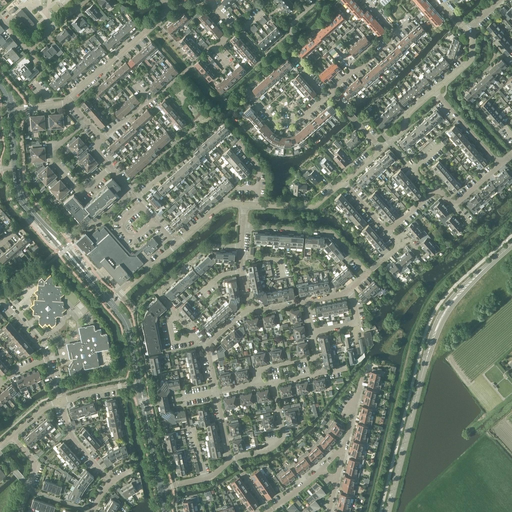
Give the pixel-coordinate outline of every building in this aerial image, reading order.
[(232,4),(228,0),(222,0),(221,1),(227,8),(231,11),(233,10),(229,6),(232,4)] [(282,5),(284,7),(291,1),(292,0),(274,0),(272,2),(274,4),(278,0),(280,3),(276,6),(278,8),(282,5)] [(291,1),(284,7),(280,11),(282,13),(286,9),(288,12),(295,6),(296,5),(295,4),(294,3),(293,4),(291,1)] [(348,7),(351,11),(358,5),(354,1),(348,7)] [(419,6),(422,10),(429,4),(425,1),(419,6)] [(422,10),(426,14),(432,8),(429,4),(422,10)] [(109,19),(108,17),(100,8),(97,10),(93,5),(85,11),(89,15),(94,20),(99,16),(103,20),(106,18),(108,20),(109,19)] [(351,11),(355,15),(361,9),(358,5),(351,11)] [(511,10),(510,8),(507,11),(504,7),(499,11),(507,20),(511,18),(511,19),(511,10)] [(426,14),(429,18),(436,12),(432,8),(426,14)] [(16,14),(29,28),(34,23),(21,9),(16,14)] [(358,19),(361,16),(365,13),(364,13),(361,9),(355,15),(358,19)] [(361,16),(364,20),(371,14),(367,10),(364,13),(365,13),(361,16)] [(198,18),(202,22),(208,16),(204,12),(201,15),(199,13),(197,13),(193,18),(194,19),(196,17),(197,19),(198,18)] [(429,18),(432,22),(439,16),(436,12),(429,18)] [(187,25),(194,19),(193,18),(192,16),(189,16),(188,18),(183,13),(182,14),(181,13),(179,14),(179,15),(180,16),(179,17),(186,25),(187,25)] [(340,13),(336,16),(341,23),(345,20),(340,13)] [(364,20),(368,24),(374,18),(371,14),(364,20)] [(204,27),(205,27),(212,20),(208,16),(202,22),(201,23),(204,27)] [(336,16),(332,20),(338,26),(341,23),(336,16)] [(439,16),(432,22),(436,26),(442,20),(439,16)] [(85,29),(89,26),(85,20),(83,22),(78,17),(72,23),(78,31),(83,27),(85,29)] [(130,19),(127,22),(134,29),(136,27),(137,28),(139,27),(130,17),(129,18),(130,19)] [(185,26),(186,25),(179,17),(178,17),(177,17),(176,18),(177,19),(175,20),(181,27),(184,24),(185,26)] [(368,24),(371,28),(378,22),(374,18),(368,24)] [(178,29),(181,27),(175,20),(174,22),(173,20),(171,21),(171,22),(172,23),(171,24),(177,31),(178,30),(178,29)] [(206,27),(209,30),(215,24),(212,20),(205,27),(205,28),(206,27)] [(332,20),(328,23),(334,30),(338,26),(332,20)] [(486,27),(490,31),(497,25),(493,21),(486,27)] [(123,23),(122,24),(131,34),(132,33),(131,32),(134,29),(127,22),(124,24),(123,23)] [(371,28),(374,32),(381,26),(378,22),(371,28)] [(118,27),(119,29),(126,36),(128,34),(129,35),(131,34),(122,24),(122,23),(118,27)] [(274,29),(272,31),(278,38),(279,39),(280,38),(281,37),(280,36),(282,34),(276,27),(273,23),(271,25),(274,29)] [(328,23),(324,27),(330,33),(334,30),(328,23)] [(177,32),(177,31),(171,24),(170,25),(170,24),(169,24),(167,25),(169,26),(167,28),(172,34),(176,31),(177,32)] [(211,34),(212,35),(219,28),(215,24),(209,30),(212,33),(211,34)] [(415,28),(422,36),(426,32),(419,24),(415,28)] [(490,31),(494,35),(500,29),(497,25),(490,31)] [(381,26),(374,32),(378,35),(384,30),(381,26)] [(270,33),(267,35),(273,42),(274,43),(275,42),(276,41),(275,40),(278,38),(272,31),(268,27),(266,29),(270,33)] [(324,27),(320,30),(326,37),(330,33),(324,27)] [(219,28),(212,35),(213,36),(213,35),(216,38),(223,33),(219,28)] [(411,31),(418,39),(422,36),(415,28),(411,31)] [(77,37),(76,36),(76,35),(71,30),(68,32),(65,29),(57,37),(63,44),(71,36),(73,38),(75,40),(77,37)] [(116,30),(115,31),(123,41),(125,39),(124,38),(126,36),(119,29),(117,31),(116,30)] [(495,41),(504,34),(500,29),(494,35),(497,39),(495,41)] [(110,34),(112,35),(118,43),(121,41),(122,42),(123,41),(115,31),(114,30),(110,34)] [(316,34),(317,35),(317,34),(322,40),(326,37),(320,30),(316,34)] [(265,37),(263,39),(269,46),(270,47),(271,46),(272,45),(271,44),(273,42),(267,35),(264,31),(262,33),(265,37)] [(408,34),(414,42),(418,39),(411,31),(408,34)] [(317,35),(313,38),(319,44),(323,41),(322,40),(317,34),(317,35)] [(404,38),(411,46),(414,42),(408,34),(404,38)] [(495,41),(499,46),(506,40),(502,36),(504,34),(495,41)] [(108,37),(107,38),(115,47),(117,46),(116,45),(118,43),(112,35),(109,38),(108,37)] [(232,44),(233,45),(240,39),(239,38),(240,37),(240,36),(239,35),(238,36),(236,35),(230,40),(233,43),(232,44)] [(269,46),(263,39),(259,35),(258,37),(261,41),(258,43),(264,50),(265,51),(266,50),(267,49),(266,48),(269,46)] [(0,47),(3,45),(5,48),(14,40),(10,36),(5,40),(3,37),(0,39),(0,47)] [(182,45),(183,46),(191,39),(190,38),(188,39),(185,36),(179,42),(181,43),(179,44),(180,46),(181,46),(182,45)] [(365,36),(361,39),(366,46),(370,42),(365,36)] [(453,38),(451,43),(460,46),(461,42),(464,43),(464,41),(457,39),(457,38),(454,37),(454,38),(453,38)] [(115,47),(107,38),(106,39),(107,40),(104,42),(110,50),(113,48),(114,49),(115,47)] [(313,38),(309,41),(315,48),(319,44),(313,38)] [(400,41),(407,49),(411,46),(404,38),(400,41)] [(186,50),(193,44),(195,43),(191,39),(183,46),(184,47),(183,47),(183,48),(184,49),(185,48),(186,50)] [(234,45),(237,48),(244,43),(242,41),(243,40),(242,39),(241,39),(241,40),(240,39),(233,45),(234,46),(234,45)] [(361,39),(357,42),(362,49),(366,46),(361,39)] [(2,56),(6,60),(16,52),(13,49),(18,45),(14,40),(5,48),(8,51),(2,56)] [(499,46),(503,50),(510,44),(506,40),(499,46)] [(151,41),(147,45),(153,51),(157,48),(151,41)] [(309,41),(306,45),(311,51),(315,48),(309,41)] [(403,52),(407,49),(400,41),(396,45),(397,47),(398,46),(403,52)] [(357,42),(353,46),(359,52),(362,49),(357,42)] [(239,52),(240,53),(247,47),(246,46),(247,45),(247,44),(246,43),(245,44),(244,43),(237,48),(240,52),(239,52)] [(451,43),(449,49),(461,53),(461,51),(458,50),(460,46),(451,43)] [(59,56),(63,52),(56,44),(53,46),(52,45),(49,48),(47,45),(41,50),(47,58),(51,54),(52,55),(55,52),(59,56)] [(189,53),(190,54),(196,48),(193,44),(186,50),(188,51),(186,52),(188,54),(189,54),(189,53)] [(511,46),(510,44),(503,50),(507,54),(511,50),(511,46)] [(96,46),(95,47),(103,57),(105,56),(104,54),(106,52),(100,45),(97,47),(96,46)] [(147,45),(143,48),(149,55),(153,51),(147,45)] [(306,45),(302,48),(307,55),(311,51),(306,45)] [(359,52),(353,46),(349,49),(355,56),(359,52)] [(394,50),(401,58),(405,54),(403,52),(398,46),(397,47),(394,50)] [(95,49),(92,51),(98,59),(101,57),(102,58),(103,57),(95,47),(94,48),(95,49)] [(243,58),(244,57),(251,51),(249,49),(251,48),(250,47),(249,47),(248,48),(247,47),(240,53),(243,58)] [(143,48),(139,52),(145,58),(149,55),(143,48)] [(196,48),(190,54),(191,55),(190,55),(190,56),(191,58),(192,57),(194,58),(200,53),(196,48)] [(307,55),(302,48),(298,51),(304,58),(307,55)] [(461,53),(449,49),(447,54),(448,55),(447,58),(451,59),(452,56),(456,57),(457,53),(460,54),(461,53)] [(98,59),(92,51),(90,50),(86,53),(96,64),(97,62),(96,61),(98,59)] [(390,53),(396,60),(397,61),(401,58),(394,50),(390,53)] [(16,60),(18,63),(26,56),(27,56),(23,51),(18,55),(16,52),(6,60),(10,65),(16,60)] [(246,60),(247,61),(254,55),(254,54),(254,53),(253,51),(252,52),(251,51),(244,57),(247,60),(246,60)] [(139,52),(136,55),(141,61),(145,58),(139,52)] [(83,56),(84,58),(91,66),(93,64),(94,65),(96,64),(86,53),(83,56)] [(386,56),(393,64),(395,63),(393,61),(396,60),(390,53),(386,56)] [(136,55),(132,58),(138,65),(141,61),(136,55)] [(254,55),(247,61),(248,62),(249,61),(252,65),(258,59),(257,58),(258,57),(257,55),(256,55),(255,56),(254,55)] [(15,71),(19,76),(28,68),(25,65),(30,61),(26,56),(18,63),(17,63),(20,67),(15,71)] [(382,60),(388,66),(390,64),(392,66),(393,64),(386,56),(382,60)] [(198,69),(205,63),(206,62),(202,57),(194,64),(198,69)] [(80,60),(79,60),(88,70),(89,69),(88,68),(91,66),(84,58),(81,61),(80,60)] [(138,65),(132,58),(128,62),(134,68),(138,65)] [(444,58),(439,62),(447,71),(448,70),(446,67),(450,65),(444,58)] [(287,59),(283,63),(289,69),(291,67),(292,69),(294,67),(287,59)] [(501,59),(497,63),(503,69),(507,66),(501,59)] [(79,62),(77,65),(83,72),(86,70),(87,71),(88,70),(79,60),(78,61),(79,62)] [(379,63),(385,71),(389,68),(388,66),(382,60),(379,63)] [(126,62),(122,66),(128,72),(132,69),(126,62)] [(335,62),(331,65),(337,72),(341,68),(335,62)] [(439,62),(435,66),(441,72),(444,70),(446,72),(447,71),(439,62)] [(83,72),(77,65),(75,63),(71,66),(72,67),(80,77),(82,76),(81,75),(83,72)] [(198,69),(202,73),(208,67),(205,63),(198,69)] [(282,64),(279,66),(286,74),(288,73),(286,71),(289,69),(283,63),(282,64)] [(375,67),(380,73),(383,71),(384,72),(385,71),(379,63),(375,67)] [(497,63),(493,67),(499,73),(503,69),(497,63)] [(172,65),(168,69),(174,75),(178,72),(175,68),(174,66),(173,66),(172,65)] [(240,65),(236,69),(242,75),(246,71),(240,65)] [(331,65),(327,69),(333,75),(337,72),(331,65)] [(122,66),(118,69),(124,76),(128,72),(122,66)] [(279,66),(275,69),(281,76),(283,74),(285,75),(286,74),(279,66)] [(435,66),(431,69),(438,78),(440,77),(438,75),(441,72),(435,66)] [(28,68),(19,76),(23,80),(28,76),(31,79),(39,71),(35,67),(31,71),(28,68)] [(67,69),(66,69),(75,79),(78,77),(79,78),(80,77),(72,67),(71,68),(72,69),(69,71),(67,69)] [(202,73),(205,77),(212,71),(208,67),(202,73)] [(371,70),(378,78),(379,76),(378,75),(380,73),(375,67),(371,70)] [(431,69),(429,67),(424,71),(426,73),(432,80),(435,77),(437,79),(438,78),(431,69)] [(493,67),(488,70),(496,79),(495,77),(499,73),(493,67)] [(63,70),(62,71),(70,81),(72,80),(71,79),(73,77),(75,79),(66,69),(64,71),(63,70)] [(118,69),(114,72),(120,79),(124,76),(118,69)] [(168,69),(164,72),(170,79),(174,75),(168,69)] [(236,69),(232,72),(238,78),(242,75),(236,69)] [(275,69),(272,73),(279,81),(282,77),(281,76),(275,69)] [(327,69),(323,72),(329,79),(333,75),(327,69)] [(367,73),(374,81),(378,78),(371,70),(367,73)] [(490,72),(486,76),(492,83),(496,79),(488,70),(490,72)] [(62,73),(59,76),(65,83),(68,81),(69,82),(70,81),(62,71),(61,72),(62,73)] [(212,71),(205,77),(209,81),(214,76),(215,75),(212,71)] [(114,72),(110,76),(116,82),(120,79),(114,72)] [(164,72),(161,76),(166,82),(170,79),(164,72)] [(232,72),(228,76),(234,82),(238,78),(232,72)] [(329,79),(323,72),(319,76),(325,82),(329,79)] [(272,73),(268,76),(275,84),(279,81),(272,73)] [(363,77),(370,85),(374,81),(367,73),(363,77)] [(291,81),(295,85),(302,78),(299,74),(291,81)] [(424,75),(419,79),(427,88),(428,87),(427,85),(430,82),(424,75)] [(55,77),(54,78),(63,88),(64,86),(63,85),(65,83),(59,76),(56,78),(55,77)] [(110,76),(107,79),(112,86),(116,82),(110,76)] [(161,76),(157,79),(163,85),(166,82),(161,76)] [(228,76),(224,79),(230,86),(234,82),(228,76)] [(268,76),(264,79),(271,87),(275,84),(268,76)] [(486,76),(481,80),(487,86),(492,83),(486,76)] [(365,86),(364,86),(366,88),(370,85),(363,77),(360,80),(359,80),(365,86)] [(63,88),(54,78),(53,79),(54,80),(49,84),(53,88),(54,86),(57,90),(60,88),(61,89),(63,88)] [(295,85),(298,89),(306,82),(302,78),(295,85)] [(354,82),(361,89),(362,88),(364,86),(365,86),(359,80),(360,80),(358,78),(354,82)] [(107,79),(103,83),(108,89),(112,86),(107,79)] [(157,79),(153,82),(159,89),(163,85),(157,79)] [(224,79),(220,83),(226,89),(230,86),(224,79)] [(264,79),(260,83),(267,91),(271,87),(264,79)] [(419,79),(415,83),(421,90),(424,87),(426,89),(427,88),(419,79)] [(481,80),(477,83),(483,90),(487,86),(481,80)] [(159,89),(153,82),(149,86),(155,92),(159,89)] [(298,89),(301,92),(309,85),(306,82),(298,89)] [(350,85),(356,91),(358,89),(359,91),(361,89),(354,82),(350,85)] [(103,83),(99,86),(105,92),(108,89),(103,83)] [(226,89),(220,83),(216,87),(221,93),(226,89)] [(260,83),(256,86),(263,94),(267,91),(260,83)] [(415,83),(411,87),(419,95),(420,94),(418,92),(421,90),(415,83)] [(477,83),(473,87),(479,94),(483,90),(477,83)] [(301,92),(305,96),(313,89),(309,85),(301,92)] [(347,86),(346,87),(345,87),(353,96),(357,93),(356,91),(350,85),(348,87),(348,86),(347,86)] [(105,92),(99,86),(95,89),(101,96),(105,92)] [(263,94),(256,86),(252,90),(258,96),(259,98),(263,94)] [(345,87),(345,88),(344,89),(344,90),(342,92),(348,98),(350,96),(352,98),(353,96),(345,87)] [(411,87),(407,90),(413,97),(416,95),(417,97),(419,95),(411,87)] [(473,87),(469,91),(475,98),(479,94),(473,87)] [(313,89),(305,96),(306,98),(307,96),(310,99),(316,93),(313,89)] [(407,90),(402,94),(410,103),(411,102),(409,100),(413,97),(407,90)] [(475,98),(469,91),(464,95),(465,96),(464,97),(469,103),(475,98)] [(134,94),(130,98),(136,105),(140,101),(134,94)] [(410,103),(402,94),(398,98),(404,105),(407,102),(409,104),(410,103)] [(81,104),(84,108),(91,102),(87,98),(86,99),(84,100),(84,101),(81,104)] [(130,98),(126,101),(132,108),(136,105),(130,98)] [(158,105),(162,109),(169,103),(165,99),(158,105)] [(395,100),(390,103),(398,112),(401,109),(403,111),(404,110),(395,100)] [(480,106),(484,110),(491,104),(487,100),(480,106)] [(126,101),(122,105),(128,111),(132,108),(126,101)] [(326,108),(332,114),(336,110),(328,101),(327,103),(328,104),(327,105),(328,106),(326,108)] [(84,108),(88,112),(94,106),(91,102),(84,108)] [(162,109),(165,113),(172,107),(169,103),(162,109)] [(242,110),(247,116),(254,111),(252,109),(253,108),(253,107),(254,106),(253,104),(251,106),(249,103),(247,105),(242,110)] [(386,107),(388,109),(396,118),(397,117),(395,115),(398,112),(390,103),(386,107)] [(484,110),(488,115),(495,109),(491,104),(484,110)] [(91,116),(97,110),(99,109),(96,105),(94,106),(88,112),(91,116)] [(122,105),(118,108),(124,115),(128,111),(122,105)] [(165,113),(169,117),(175,111),(172,107),(165,113)] [(124,115),(118,108),(114,112),(120,118),(124,115)] [(322,110),(328,118),(330,119),(334,116),(332,114),(326,108),(324,110),(323,109),(322,110),(321,108),(319,109),(321,111),(322,110)] [(434,112),(431,114),(438,121),(442,117),(438,112),(439,111),(436,108),(433,111),(434,112)] [(388,109),(383,113),(389,120),(393,117),(394,119),(396,118),(388,109)] [(488,115),(492,119),(499,113),(495,109),(488,115)] [(91,116),(94,120),(101,114),(97,110),(91,116)] [(147,110),(143,113),(149,120),(153,116),(147,110)] [(318,115),(324,121),(328,118),(322,110),(321,111),(320,112),(321,113),(318,115)] [(169,117),(172,121),(179,115),(175,111),(169,117)] [(247,116),(251,120),(258,114),(258,113),(257,112),(256,113),(254,111),(247,116)] [(251,120),(255,124),(261,119),(259,116),(260,116),(259,115),(261,113),(259,112),(258,113),(258,114),(251,120)] [(143,113),(139,117),(145,123),(149,120),(143,113)] [(383,113),(379,117),(387,125),(388,124),(386,122),(389,120),(383,113)] [(492,119),(496,123),(503,117),(499,113),(492,119)] [(50,118),(47,118),(47,126),(50,126),(51,128),(57,127),(56,114),(50,115),(50,118)] [(62,114),(56,114),(57,127),(63,126),(63,125),(66,125),(65,116),(62,116),(62,114)] [(94,120),(98,123),(104,118),(101,114),(94,120)] [(428,115),(426,117),(434,127),(439,123),(438,121),(431,114),(429,116),(428,115)] [(172,121),(176,124),(182,119),(179,115),(172,121)] [(313,117),(320,125),(324,121),(318,115),(316,117),(315,116),(314,117),(313,115),(311,117),(313,118),(313,117)] [(38,129),(37,116),(31,117),(31,124),(28,124),(29,132),(39,132),(38,129)] [(43,116),(37,116),(38,129),(45,128),(44,127),(47,126),(47,118),(44,118),(43,116)] [(139,117),(136,120),(141,126),(145,123),(139,117)] [(310,122),(316,128),(317,130),(322,127),(320,125),(313,117),(313,118),(312,119),(313,120),(310,122)] [(387,125),(379,117),(375,121),(381,127),(384,124),(386,126),(387,125)] [(425,120),(422,122),(430,131),(434,127),(426,117),(424,119),(425,120)] [(503,117),(496,123),(500,128),(506,122),(503,117)] [(104,118),(98,123),(101,127),(105,124),(105,125),(107,123),(108,122),(104,118)] [(182,119),(176,124),(179,129),(180,128),(182,127),(182,126),(186,123),(182,119)] [(255,124),(258,128),(266,122),(265,121),(264,120),(263,121),(261,119),(255,124)] [(131,123),(133,125),(137,130),(138,130),(141,126),(136,120),(131,123)] [(259,135),(260,134),(268,127),(266,125),(267,124),(266,123),(268,121),(266,120),(265,121),(266,122),(258,128),(261,132),(259,133),(257,134),(259,135)] [(305,125),(312,132),(316,128),(310,122),(308,124),(307,123),(306,124),(305,122),(303,124),(304,125),(305,125)] [(419,123),(417,125),(425,135),(425,134),(430,131),(422,122),(420,124),(419,123)] [(224,124),(220,128),(227,136),(231,132),(224,124)] [(133,125),(129,129),(135,135),(139,132),(138,130),(137,130),(133,125)] [(302,129),(308,135),(312,132),(305,125),(304,125),(304,126),(304,127),(302,129)] [(413,130),(420,137),(421,139),(426,135),(425,134),(425,135),(417,125),(415,127),(416,128),(413,130)] [(448,131),(452,136),(459,129),(459,127),(458,128),(457,127),(457,128),(454,125),(448,131)] [(263,138),(264,138),(273,130),(272,129),(271,128),(270,129),(268,127),(260,134),(263,138)] [(220,128),(216,131),(223,139),(227,136),(220,128)] [(269,143),(270,143),(275,134),(273,132),(274,132),(273,131),(275,129),(274,128),(272,129),(273,130),(264,138),(262,140),(263,141),(265,139),(269,143)] [(129,129),(126,132),(131,138),(135,135),(129,129)] [(295,131),(296,132),(297,132),(304,139),(308,135),(302,129),(300,131),(299,130),(298,131),(297,129),(295,131)] [(452,136),(455,140),(462,134),(460,131),(460,130),(459,129),(452,136)] [(410,131),(408,133),(415,141),(420,137),(413,130),(411,132),(410,131)] [(166,131),(162,135),(168,141),(172,138),(166,131)] [(216,131),(213,135),(219,142),(223,139),(216,131)] [(355,131),(350,136),(352,139),(347,143),(352,149),(361,141),(357,137),(359,136),(355,131)] [(126,132),(122,135),(128,142),(131,138),(126,132)] [(296,134),(294,135),(299,145),(299,144),(301,144),(304,142),(304,141),(305,140),(304,139),(297,132),(296,132),(295,133),(296,134)] [(289,136),(291,145),(292,147),(293,147),(294,147),(297,146),(298,145),(299,145),(294,135),(292,136),(291,135),(290,135),(290,133),(288,134),(288,136),(289,136)] [(407,136),(404,138),(411,145),(415,141),(408,133),(406,135),(407,136)] [(276,146),(277,144),(280,135),(279,135),(278,134),(278,135),(275,134),(270,143),(271,144),(271,145),(274,146),(275,146),(276,146)] [(455,140),(459,144),(467,137),(466,136),(465,136),(464,136),(462,134),(455,140)] [(122,135),(118,139),(124,145),(128,142),(122,135)] [(162,135),(158,138),(164,145),(168,141),(162,135)] [(213,135),(209,138),(216,146),(219,142),(213,135)] [(69,146),(73,150),(83,142),(79,137),(77,139),(75,137),(68,142),(70,145),(69,146)] [(459,144),(462,148),(469,142),(467,139),(467,138),(468,138),(467,137),(459,144)] [(158,138),(154,141),(160,148),(164,145),(158,138)] [(209,138),(205,141),(212,149),(216,146),(209,138)] [(411,145),(404,138),(402,140),(401,139),(396,143),(402,150),(404,148),(406,149),(411,145)] [(118,139),(114,142),(120,149),(124,145),(118,139)] [(150,145),(152,147),(156,151),(160,148),(154,141),(150,145)] [(205,141),(201,145),(207,151),(209,149),(210,151),(212,149),(205,141)] [(79,154),(80,156),(85,153),(87,151),(85,148),(87,147),(83,142),(73,150),(77,155),(79,154)] [(114,142),(110,145),(116,152),(120,149),(114,142)] [(462,148),(466,152),(474,145),(473,144),(472,144),(471,144),(469,142),(462,148)] [(31,148),(32,155),(44,153),(44,147),(42,147),(41,144),(33,145),(33,148),(31,148)] [(116,152),(110,145),(106,149),(112,156),(116,152)] [(201,145),(197,148),(204,156),(208,153),(207,151),(201,145)] [(466,152),(469,156),(476,150),(474,147),(475,147),(475,146),(474,145),(466,152)] [(152,147),(148,150),(154,157),(158,153),(156,151),(152,147)] [(193,152),(196,154),(200,159),(201,159),(204,156),(197,148),(193,152)] [(222,155),(226,159),(233,152),(230,148),(223,154),(222,155)] [(333,158),(342,168),(348,163),(344,158),(346,156),(340,149),(335,153),(337,155),(333,158)] [(383,156),(390,164),(391,165),(393,163),(392,161),(394,160),(396,161),(398,159),(389,149),(385,153),(386,154),(383,156)] [(148,150),(144,153),(150,160),(154,157),(148,150)] [(471,162),(473,160),(481,153),(480,152),(479,152),(478,152),(476,150),(469,156),(467,157),(471,162)] [(226,159),(229,163),(237,156),(233,152),(226,159)] [(44,153),(32,155),(32,161),(34,161),(34,164),(37,164),(37,167),(41,165),(41,163),(43,163),(42,160),(45,160),(44,153)] [(79,162),(83,166),(93,158),(89,153),(87,155),(85,153),(80,156),(78,158),(80,161),(79,162)] [(144,153),(141,157),(146,163),(150,160),(144,153)] [(473,160),(477,164),(483,158),(481,156),(482,155),(482,154),(481,153),(473,160)] [(196,154),(192,158),(199,165),(203,162),(201,159),(200,159),(196,154)] [(321,164),(319,162),(317,162),(315,164),(321,170),(323,168),(328,173),(334,168),(329,162),(331,160),(327,155),(325,158),(326,160),(321,164)] [(229,163),(232,167),(240,160),(237,156),(229,163)] [(380,158),(378,159),(385,167),(390,164),(383,156),(381,159),(380,158)] [(141,157),(137,160),(143,167),(146,163),(141,157)] [(93,158),(83,166),(88,171),(89,170),(91,173),(97,167),(95,164),(97,163),(93,158)] [(192,158),(188,161),(195,169),(199,165),(192,158)] [(483,158),(477,164),(480,168),(487,162),(483,158)] [(377,162),(374,164),(381,171),(385,167),(378,159),(376,161),(377,162)] [(137,160),(133,163),(139,170),(143,167),(137,160)] [(232,167),(236,171),(244,164),(240,160),(232,167)] [(188,161),(184,164),(191,172),(195,169),(188,161)] [(434,171),(435,172),(443,165),(439,161),(432,167),(434,169),(434,170),(434,171)] [(133,163),(129,167),(135,173),(139,170),(133,163)] [(184,164),(181,168),(187,176),(191,172),(184,164)] [(236,171),(239,174),(247,167),(244,164),(236,171)] [(369,167),(376,175),(378,177),(382,173),(381,171),(374,164),(372,167),(371,166),(369,167)] [(38,174),(42,179),(52,171),(48,166),(46,168),(44,165),(41,167),(41,166),(35,169),(37,171),(39,173),(38,174)] [(437,173),(439,175),(446,169),(443,165),(435,172),(436,173),(437,173)] [(310,174),(307,171),(302,175),(306,179),(309,177),(315,184),(322,178),(317,173),(319,171),(315,166),(312,168),(314,170),(310,174)] [(135,173),(129,167),(125,170),(131,177),(135,173)] [(247,167),(239,174),(243,178),(250,171),(247,167)] [(368,170),(365,172),(372,179),(376,175),(369,167),(367,169),(368,170)] [(181,168),(177,171),(184,179),(187,176),(181,168)] [(394,175),(397,179),(404,174),(400,169),(394,175)] [(441,179),(442,180),(450,173),(446,169),(439,175),(442,177),(441,178),(441,179)] [(502,172),(500,174),(507,182),(510,179),(511,180),(511,179),(511,173),(508,169),(506,170),(505,169),(502,172)] [(48,183),(50,185),(56,179),(54,177),(56,175),(52,171),(42,179),(46,184),(48,183)] [(177,171),(173,174),(180,182),(184,179),(177,171)] [(362,173),(360,175),(367,183),(372,179),(365,172),(363,175),(362,173)] [(444,181),(447,183),(453,177),(450,173),(442,180),(443,181),(444,181)] [(173,174),(169,178),(176,186),(180,182),(173,174)] [(399,185),(401,184),(408,178),(404,174),(397,179),(396,181),(395,183),(398,185),(399,185)] [(496,179),(494,181),(501,189),(505,186),(503,184),(507,182),(500,174),(498,176),(495,178),(496,179)] [(367,183),(360,175),(358,177),(359,178),(356,180),(362,187),(367,183)] [(97,218),(120,198),(115,192),(120,187),(112,177),(106,183),(108,186),(84,208),(73,195),(64,203),(79,220),(84,216),(88,219),(91,216),(91,215),(93,213),(97,218)] [(226,177),(222,181),(229,189),(233,185),(228,179),(226,177)] [(448,187),(449,188),(457,181),(453,177),(447,183),(449,186),(448,186),(448,187)] [(169,178),(165,181),(172,189),(176,186),(169,178)] [(401,184),(404,188),(411,182),(408,178),(401,184)] [(50,188),(55,193),(64,185),(60,180),(58,182),(56,179),(50,185),(52,187),(50,188)] [(457,181),(449,188),(450,189),(451,189),(454,191),(462,184),(462,183),(460,180),(458,180),(457,181)] [(165,181),(161,185),(168,192),(172,189),(165,181)] [(222,184),(220,186),(225,192),(229,189),(222,181),(221,182),(222,184)] [(488,184),(486,186),(493,194),(496,191),(498,193),(501,189),(494,181),(492,183),(491,182),(488,184)] [(407,193),(408,192),(415,186),(411,182),(404,188),(403,189),(403,190),(405,193),(406,193),(407,193)] [(219,184),(215,188),(222,196),(225,192),(220,186),(219,184)] [(306,191),(307,185),(301,185),(301,184),(294,184),(294,194),(301,194),(301,191),(306,191)] [(64,185),(55,193),(59,198),(60,197),(62,199),(68,194),(66,191),(68,190),(64,185)] [(158,189),(157,191),(161,195),(163,194),(164,196),(168,192),(161,185),(157,188),(158,189)] [(408,192),(412,196),(418,190),(415,186),(408,192)] [(482,191),(480,193),(487,202),(491,198),(490,197),(493,194),(486,186),(484,188),(481,190),(482,191)] [(214,191),(212,193),(218,199),(222,196),(215,188),(213,189),(214,191)] [(368,198),(372,202),(381,194),(377,190),(368,198)] [(418,190),(412,196),(415,200),(422,194),(418,190)] [(147,198),(152,203),(156,199),(156,200),(161,195),(157,191),(152,195),(151,194),(147,198)] [(211,191),(207,194),(214,202),(218,199),(212,193),(211,191)] [(474,196),(472,198),(479,206),(482,203),(484,205),(487,202),(480,193),(478,195),(477,194),(474,196)] [(207,194),(203,198),(210,206),(214,202),(207,194)] [(334,199),(338,204),(345,198),(341,194),(334,199)] [(372,202),(375,206),(382,200),(384,198),(381,194),(372,202)] [(203,198),(199,201),(206,209),(210,206),(203,198)] [(340,209),(342,208),(348,202),(345,198),(338,204),(336,205),(340,209)] [(479,206),(472,198),(470,200),(467,203),(468,204),(466,205),(473,214),(477,211),(476,209),(479,206)] [(156,199),(152,203),(157,209),(155,211),(156,211),(158,210),(157,209),(161,205),(156,200),(156,199)] [(375,206),(379,210),(385,204),(382,200),(375,206)] [(434,210),(437,213),(445,206),(443,204),(440,201),(440,202),(438,200),(429,207),(432,211),(434,210)] [(198,203),(196,204),(197,206),(200,210),(202,213),(206,209),(199,201),(198,203)] [(342,208),(345,212),(352,206),(348,202),(342,208)] [(191,204),(189,205),(196,213),(200,210),(197,206),(196,204),(195,203),(192,205),(191,204)] [(382,214),(389,208),(391,207),(387,203),(385,204),(379,210),(382,214)] [(189,205),(185,208),(192,216),(196,213),(189,205)] [(345,212),(349,216),(356,210),(352,206),(345,212)] [(438,218),(441,221),(450,214),(448,212),(449,211),(447,208),(445,206),(437,213),(440,216),(438,218)] [(185,208),(182,212),(189,220),(192,216),(185,208)] [(382,214),(386,218),(393,212),(389,208),(382,214)] [(351,222),(352,220),(359,214),(356,210),(349,216),(347,218),(351,222)] [(182,212),(178,215),(185,223),(189,220),(182,212)] [(393,212),(386,218),(390,223),(396,217),(393,212)] [(352,220),(356,224),(363,218),(359,214),(352,220)] [(446,223),(449,227),(457,220),(455,218),(453,215),(452,216),(450,214),(441,221),(445,225),(446,223)] [(178,215),(174,219),(181,226),(185,223),(178,215)] [(363,218),(356,224),(360,228),(366,222),(363,218)] [(181,226),(174,219),(170,222),(177,230),(181,226)] [(410,233),(412,235),(419,228),(416,225),(418,224),(415,220),(406,227),(408,229),(407,230),(410,233)] [(457,220),(449,227),(452,230),(450,232),(454,235),(462,228),(460,226),(461,225),(459,222),(457,220)] [(119,277),(117,279),(120,283),(135,270),(138,268),(139,266),(140,266),(143,264),(142,264),(143,263),(135,253),(134,253),(134,252),(133,252),(132,252),(131,252),(131,253),(130,253),(106,225),(106,226),(105,225),(104,225),(102,225),(98,229),(98,228),(89,236),(89,237),(88,237),(95,245),(88,251),(87,252),(86,253),(87,254),(89,256),(90,258),(92,260),(93,261),(95,264),(97,265),(99,267),(99,268),(104,264),(111,272),(113,275),(115,277),(117,275),(119,277)] [(362,231),(365,235),(372,229),(368,225),(362,231)] [(417,239),(419,241),(427,234),(424,230),(422,232),(419,228),(412,235),(414,237),(416,240),(417,239)] [(365,235),(369,239),(376,233),(372,229),(365,235)] [(261,243),(261,233),(258,233),(258,232),(253,231),(253,235),(255,236),(254,242),(253,242),(252,247),(251,247),(250,254),(253,254),(254,247),(257,247),(258,246),(258,243),(261,243)] [(84,249),(87,252),(88,251),(95,245),(88,237),(89,237),(89,236),(86,233),(85,233),(84,234),(81,237),(80,238),(77,241),(76,242),(77,243),(79,245),(80,246),(82,249),(83,250),(84,249)] [(369,239),(373,243),(379,237),(376,233),(369,239)] [(422,247),(424,249),(432,242),(429,239),(430,238),(427,234),(419,241),(420,243),(420,244),(422,247)] [(24,236),(20,239),(25,246),(29,242),(24,236)] [(317,247),(324,247),(329,238),(320,237),(320,236),(318,236),(317,247)] [(151,239),(146,243),(153,251),(155,249),(157,248),(158,247),(156,245),(158,243),(157,242),(155,240),(153,237),(152,238),(151,239)] [(373,243),(376,247),(383,241),(379,237),(373,243)] [(324,247),(329,252),(337,245),(335,243),(334,244),(329,238),(324,247)] [(20,239),(15,243),(21,249),(25,246),(20,239)] [(383,241),(376,247),(374,249),(378,253),(391,241),(390,240),(386,242),(387,243),(385,243),(383,241)] [(432,242),(424,249),(426,251),(428,254),(429,253),(431,255),(439,248),(436,244),(434,246),(432,242)] [(15,243),(11,247),(19,255),(23,251),(21,249),(15,243)] [(153,251),(146,243),(141,247),(148,255),(153,251)] [(329,252),(333,257),(340,250),(337,248),(338,247),(337,245),(329,252)] [(11,247),(7,250),(13,256),(15,255),(16,256),(19,255),(11,247)] [(7,250),(3,254),(9,260),(13,256),(7,250)] [(340,250),(333,257),(337,261),(342,257),(343,258),(346,255),(343,252),(342,253),(340,250)] [(408,251),(403,255),(410,263),(413,260),(414,261),(418,258),(411,250),(409,252),(408,251)] [(204,256),(203,258),(210,266),(215,261),(212,251),(205,257),(204,256)] [(220,252),(212,251),(215,261),(222,262),(223,251),(220,251),(220,252)] [(232,253),(228,253),(228,262),(234,262),(234,260),(236,260),(236,256),(237,252),(232,251),(232,253)] [(9,260),(3,254),(0,256),(0,258),(4,264),(9,260)] [(399,260),(397,262),(404,271),(408,267),(406,266),(410,263),(403,255),(398,259),(399,260)] [(202,260),(199,263),(205,270),(210,266),(203,258),(201,259),(202,260)] [(404,271),(397,262),(395,264),(394,263),(389,267),(395,275),(399,272),(400,274),(404,271)] [(205,270),(199,263),(196,265),(195,264),(193,266),(201,274),(205,270)] [(249,271),(258,269),(261,268),(260,263),(246,265),(247,268),(248,268),(249,271)] [(347,266),(343,270),(349,277),(353,273),(347,266)] [(191,270),(188,272),(194,279),(199,275),(192,267),(190,269),(191,270)] [(343,270),(339,273),(345,280),(349,277),(343,270)] [(184,274),(183,275),(190,283),(194,279),(188,272),(185,275),(184,274)] [(339,273),(335,277),(341,283),(345,280),(339,273)] [(182,278),(179,280),(185,287),(190,283),(183,275),(181,277),(182,278)] [(49,323),(52,327),(56,323),(56,318),(55,317),(57,316),(62,316),(62,312),(65,309),(63,306),(63,301),(60,301),(60,296),(64,294),(61,291),(61,286),(55,286),(56,282),(50,276),(44,281),(44,285),(38,284),(38,289),(35,292),(38,295),(37,299),(34,299),(34,304),(31,307),(34,310),(33,315),(39,315),(40,316),(39,317),(39,322),(42,326),(45,323),(47,325),(49,323)] [(227,281),(228,287),(237,285),(236,279),(232,280),(231,277),(224,279),(225,282),(227,281)] [(341,283),(335,277),(331,280),(330,282),(331,286),(335,285),(335,287),(337,287),(341,283)] [(175,281),(174,283),(181,291),(185,287),(179,280),(176,283),(175,281)] [(374,280),(370,284),(378,293),(382,290),(374,280)] [(173,286),(170,288),(176,295),(181,291),(174,283),(172,285),(173,286)] [(305,294),(303,286),(303,283),(296,284),(296,287),(298,287),(299,295),(305,294)] [(370,284),(366,287),(372,294),(374,297),(378,293),(370,284)] [(366,287),(362,291),(368,298),(372,294),(366,287)] [(176,295),(170,288),(167,290),(166,289),(163,292),(166,295),(167,294),(172,299),(176,295)] [(254,296),(259,299),(264,292),(262,290),(253,292),(254,296)] [(368,298),(362,291),(358,294),(366,303),(370,299),(368,298)] [(264,292),(259,299),(264,303),(268,302),(266,293),(264,292)] [(147,307),(148,309),(148,310),(147,310),(146,311),(146,312),(145,313),(145,314),(145,316),(144,317),(144,318),(144,319),(144,320),(142,321),(148,353),(162,350),(162,348),(161,349),(154,318),(155,316),(165,307),(157,298),(147,307)] [(229,300),(228,303),(234,310),(236,308),(238,303),(229,300)] [(178,309),(182,313),(191,306),(187,301),(185,303),(178,309)] [(228,303),(224,307),(231,314),(232,314),(232,313),(232,312),(234,310),(228,303)] [(182,313),(186,317),(194,310),(191,306),(182,313)] [(224,307),(220,310),(226,317),(229,315),(230,315),(231,314),(224,307)] [(215,312),(216,314),(223,322),(224,321),(224,320),(224,319),(226,317),(220,310),(219,309),(215,312)] [(291,312),(290,313),(290,314),(289,315),(290,316),(290,317),(302,315),(300,309),(291,311),(291,312)] [(194,310),(186,317),(189,322),(198,314),(194,310)] [(216,314),(212,317),(218,324),(221,322),(222,323),(223,322),(216,314)] [(269,315),(271,327),(272,327),(273,327),(274,326),(275,325),(275,324),(276,324),(279,323),(278,316),(275,317),(274,314),(269,315)] [(263,319),(261,320),(262,327),(263,329),(264,329),(266,328),(265,326),(266,326),(266,327),(267,327),(269,327),(270,327),(271,327),(269,315),(263,317),(263,319)] [(302,315),(290,317),(290,318),(290,320),(291,321),(291,322),(293,321),(293,323),(294,325),(301,324),(300,321),(303,321),(302,315)] [(212,317),(208,321),(214,328),(218,324),(212,317)] [(258,318),(252,319),(255,331),(256,330),(257,330),(258,329),(259,329),(259,328),(260,327),(262,327),(261,320),(259,320),(258,318)] [(255,331),(252,319),(246,320),(247,322),(244,323),(246,330),(248,329),(248,330),(250,329),(250,331),(251,331),(252,331),(253,331),(255,331)] [(214,328),(208,321),(204,324),(202,322),(200,325),(205,330),(207,328),(210,331),(214,328)] [(4,330),(6,332),(7,332),(13,327),(15,325),(13,323),(12,325),(9,322),(2,328),(0,329),(0,332),(0,333),(4,330)] [(294,329),(293,329),(293,330),(293,331),(293,333),(293,334),(305,331),(304,325),(301,326),(301,324),(294,325),(294,327),(294,329)] [(96,351),(110,348),(107,333),(101,334),(100,330),(95,330),(94,325),(79,328),(82,341),(67,344),(70,359),(73,359),(73,360),(69,366),(70,372),(72,372),(72,374),(78,373),(82,367),(84,366),(84,369),(99,366),(96,351)] [(8,334),(10,337),(11,337),(17,331),(19,330),(17,328),(16,329),(13,327),(7,332),(6,332),(3,336),(4,338),(8,334)] [(245,333),(243,327),(240,327),(236,331),(234,329),(230,333),(237,342),(239,340),(240,338),(241,337),(241,336),(245,333)] [(12,339),(14,341),(21,335),(21,336),(23,334),(21,332),(20,334),(17,331),(11,337),(10,337),(7,340),(8,342),(12,339)] [(305,331),(293,334),(293,335),(294,336),(294,337),(295,338),(296,338),(296,339),(297,342),(304,340),(304,338),(306,337),(305,331)] [(373,344),(370,331),(364,333),(366,345),(373,344)] [(230,333),(225,337),(233,346),(234,347),(236,347),(239,345),(238,343),(237,342),(230,333)] [(16,343),(18,346),(25,340),(27,339),(25,337),(24,338),(21,336),(21,335),(14,341),(11,345),(12,347),(16,343)] [(232,347),(233,346),(225,337),(221,341),(222,343),(216,348),(217,355),(224,354),(224,351),(227,348),(228,347),(229,348),(231,348),(232,347)] [(356,347),(358,353),(364,352),(361,338),(358,339),(359,346),(356,347)] [(20,348),(22,350),(29,345),(31,343),(29,341),(27,343),(25,340),(18,346),(15,349),(16,351),(20,348)] [(304,340),(297,342),(297,344),(297,345),(296,346),(296,347),(296,348),(296,349),(296,350),(308,348),(307,342),(305,342),(304,340)] [(22,350),(18,354),(20,356),(24,352),(27,355),(28,354),(30,356),(34,352),(32,350),(33,349),(35,348),(33,346),(31,347),(29,345),(22,350)] [(270,352),(267,352),(269,359),(271,359),(272,361),(278,360),(275,348),(274,349),(273,349),(272,349),(271,350),(271,351),(270,351),(270,352)] [(276,348),(275,348),(278,360),(283,359),(283,356),(286,356),(284,349),(281,349),(280,349),(280,348),(279,348),(278,348),(276,348)] [(356,363),(353,348),(347,349),(350,365),(356,363)] [(260,351),(259,352),(261,363),(267,362),(266,360),(269,359),(267,352),(265,353),(265,352),(264,353),(263,352),(262,351),(261,351),(260,351)] [(261,363),(259,352),(258,352),(257,352),(255,353),(254,353),(255,355),(253,355),(251,356),(252,363),(255,362),(255,365),(261,363)] [(0,367),(4,364),(8,361),(6,359),(3,362),(0,359),(0,367)] [(0,367),(0,372),(2,374),(8,369),(8,368),(12,365),(10,363),(6,366),(4,364),(0,367)] [(242,368),(241,369),(243,380),(249,379),(247,369),(249,369),(248,365),(247,365),(246,366),(245,367),(244,368),(243,368),(242,368)] [(371,371),(369,377),(379,380),(380,375),(383,376),(384,371),(382,371),(382,369),(378,368),(377,370),(374,369),(374,372),(371,371)] [(235,372),(233,372),(234,379),(237,379),(237,381),(243,380),(241,369),(240,369),(239,369),(237,370),(236,370),(237,371),(235,372)] [(32,371),(33,373),(37,381),(40,379),(42,384),(44,383),(42,378),(39,370),(35,372),(35,370),(32,371)] [(27,373),(28,375),(31,383),(34,382),(36,386),(39,385),(37,381),(33,373),(30,374),(29,372),(27,373)] [(225,372),(224,372),(227,384),(233,382),(232,380),(234,379),(233,372),(231,373),(229,373),(229,372),(228,372),(227,372),(225,372)] [(21,376),(22,378),(22,377),(26,386),(29,384),(31,389),(33,388),(31,383),(28,375),(24,376),(24,375),(21,376)] [(22,377),(22,378),(19,379),(18,377),(16,378),(17,380),(16,380),(20,388),(23,387),(26,391),(28,390),(26,386),(22,377)] [(371,384),(370,387),(380,389),(382,380),(379,380),(369,377),(368,383),(371,384)] [(319,379),(321,391),(322,391),(323,390),(324,390),(325,389),(325,388),(327,388),(327,387),(329,387),(328,380),(325,380),(325,378),(319,379)] [(313,383),(311,383),(312,390),(315,390),(316,390),(316,391),(318,391),(319,391),(320,391),(321,391),(319,379),(313,380),(313,383)] [(164,381),(161,387),(168,392),(170,389),(168,381),(164,381)] [(308,381),(302,382),(304,394),(305,394),(306,394),(307,393),(308,392),(308,391),(310,391),(312,390),(311,383),(308,384),(308,381)] [(296,386),(294,387),(295,394),(298,393),(299,393),(299,394),(301,394),(302,394),(303,394),(304,394),(302,382),(296,384),(296,386)] [(6,386),(7,388),(13,394),(16,392),(19,396),(21,394),(18,390),(12,383),(9,386),(8,385),(6,386)] [(291,385),(285,386),(288,398),(289,397),(290,397),(291,396),(292,396),(292,395),(293,394),(295,394),(294,387),(292,387),(291,385)] [(288,398),(285,386),(279,387),(281,397),(282,397),(282,398),(284,398),(285,398),(286,398),(288,398)] [(157,392),(158,395),(167,394),(168,392),(161,387),(157,392)] [(366,389),(365,395),(375,397),(376,393),(379,394),(380,389),(370,387),(369,389),(366,389)] [(1,390),(2,392),(3,392),(8,398),(9,398),(11,396),(14,400),(16,398),(13,394),(7,388),(4,390),(3,388),(1,390)] [(257,394),(255,394),(256,402),(258,401),(260,401),(260,402),(261,402),(262,402),(264,402),(265,402),(262,390),(256,391),(257,394)] [(0,397),(4,402),(7,400),(10,404),(12,402),(9,398),(8,398),(3,392),(2,392),(0,393),(0,397)] [(252,392),(246,394),(248,405),(249,405),(250,405),(251,404),(252,404),(252,403),(254,402),(256,402),(255,394),(252,395),(252,392)] [(240,397),(238,398),(240,405),(242,404),(242,405),(243,404),(244,405),(245,406),(246,406),(247,406),(248,405),(246,394),(240,395),(240,397)] [(366,401),(366,404),(376,407),(377,402),(374,401),(375,397),(365,395),(363,401),(366,401)] [(235,396),(229,397),(232,409),(233,408),(234,408),(235,408),(236,407),(236,406),(237,406),(237,405),(240,405),(238,398),(236,398),(235,396)] [(232,409),(229,397),(223,398),(225,408),(227,408),(227,409),(228,409),(229,409),(231,409),(232,409)] [(88,404),(91,415),(98,413),(97,406),(95,402),(90,403),(90,402),(88,403),(88,404)] [(85,405),(82,406),(84,414),(85,414),(85,417),(91,415),(88,404),(87,404),(86,403),(85,404),(85,405)] [(362,406),(360,412),(371,415),(372,410),(375,411),(376,407),(366,404),(365,407),(362,406)] [(77,407),(76,408),(79,416),(84,414),(82,406),(79,407),(78,406),(77,406),(77,407)] [(79,416),(76,408),(75,408),(75,407),(73,407),(73,408),(70,409),(71,413),(70,414),(71,415),(71,418),(73,418),(79,416)] [(298,407),(294,408),(287,409),(287,412),(285,413),(286,419),(298,416),(298,415),(297,414),(297,413),(296,412),(299,411),(298,407)] [(162,415),(167,418),(172,411),(170,410),(161,411),(162,415)] [(172,411),(167,418),(172,422),(176,421),(174,412),(172,411)] [(362,419),(361,422),(371,424),(373,419),(370,419),(371,415),(360,412),(359,418),(362,419)] [(263,419),(262,419),(262,420),(262,421),(262,422),(262,423),(274,421),(273,415),(270,415),(270,413),(263,414),(263,417),(263,419)] [(298,416),(286,419),(287,424),(290,424),(290,427),(298,425),(297,423),(297,421),(298,421),(298,420),(298,419),(298,417),(298,416)] [(43,422),(42,422),(50,431),(54,427),(52,425),(53,424),(51,422),(51,420),(49,421),(47,418),(44,421),(44,420),(42,421),(43,422)] [(230,430),(242,427),(241,426),(241,425),(240,424),(240,423),(239,423),(238,422),(238,419),(231,421),(231,423),(229,424),(230,430)] [(333,420),(327,429),(336,435),(337,433),(340,435),(343,429),(341,428),(342,426),(333,420)] [(274,421),(262,423),(262,424),(263,425),(263,426),(264,427),(265,427),(265,429),(266,429),(266,431),(273,430),(273,427),(275,427),(274,421)] [(40,424),(38,426),(45,435),(50,431),(42,422),(42,423),(41,422),(39,423),(40,424)] [(358,424),(356,430),(366,432),(367,428),(370,429),(371,424),(361,422),(361,424),(358,424)] [(33,430),(39,437),(41,439),(45,435),(38,426),(35,428),(33,429),(34,430),(33,430)] [(79,435),(83,439),(89,433),(86,429),(85,429),(84,427),(80,432),(81,433),(79,435)] [(242,427),(230,430),(231,435),(233,435),(234,437),(241,436),(240,433),(241,433),(240,432),(242,432),(242,431),(242,429),(242,428),(242,427)] [(322,435),(332,444),(336,439),(334,437),(336,435),(327,429),(325,432),(327,434),(324,437),(322,435)] [(31,432),(29,434),(35,441),(39,437),(33,430),(33,431),(32,430),(30,431),(31,432)] [(358,436),(357,439),(367,442),(368,437),(365,436),(366,432),(356,430),(355,436),(358,436)] [(83,439),(86,443),(93,437),(95,435),(91,431),(89,433),(83,439)] [(35,441),(29,434),(26,436),(24,437),(25,437),(24,438),(26,441),(25,442),(27,443),(29,446),(30,445),(32,447),(36,443),(35,441)] [(322,435),(316,442),(324,449),(326,447),(328,449),(332,444),(322,435)] [(241,436),(234,437),(234,440),(232,440),(233,446),(245,444),(245,443),(244,441),(244,440),(243,439),(242,440),(242,438),(242,439),(241,436)] [(86,443),(89,446),(96,440),(93,437),(86,443)] [(353,441),(352,447),(362,450),(363,445),(366,446),(367,442),(357,439),(356,442),(353,441)] [(96,440),(89,446),(93,450),(100,444),(96,440)] [(57,448),(60,452),(67,446),(64,442),(62,443),(61,442),(55,445),(56,445),(57,447),(57,448)] [(310,447),(312,450),(319,457),(324,453),(322,451),(324,449),(316,442),(310,447)] [(245,444),(233,446),(234,452),(244,450),(244,449),(245,448),(245,447),(245,446),(245,445),(245,444)] [(125,445),(119,448),(123,456),(128,454),(125,445)] [(59,453),(62,457),(70,449),(67,446),(60,452),(59,453)] [(353,454),(353,456),(363,459),(364,454),(361,454),(362,450),(352,447),(350,453),(353,454)] [(119,448),(113,450),(118,459),(123,456),(119,448)] [(67,459),(74,453),(70,449),(62,457),(65,461),(67,459)] [(173,453),(174,458),(185,456),(184,449),(177,450),(177,452),(173,453)] [(222,449),(209,451),(210,456),(211,460),(218,458),(218,455),(221,454),(221,451),(222,450),(222,449)] [(37,454),(36,455),(35,454),(34,455),(37,458),(44,452),(42,450),(37,454)] [(113,450),(108,453),(113,462),(118,459),(113,450)] [(307,450),(304,453),(311,461),(313,459),(315,461),(319,457),(312,450),(309,452),(307,450)] [(67,459),(70,463),(77,457),(74,453),(67,459)] [(113,462),(108,453),(102,457),(108,465),(113,462)] [(304,453),(297,458),(306,469),(311,465),(309,463),(311,461),(304,453)] [(349,458),(347,464),(361,468),(358,467),(359,463),(362,464),(363,459),(353,456),(352,459),(349,458)] [(77,457),(70,463),(74,467),(81,461),(77,457)] [(294,461),(290,464),(297,472),(299,470),(301,473),(306,469),(297,458),(299,461),(296,463),(294,461)] [(283,469),(291,480),(296,476),(294,474),(297,472),(290,464),(286,467),(288,469),(285,472),(283,469)] [(349,471),(348,474),(358,476),(361,468),(347,464),(346,470),(349,471)] [(185,467),(176,469),(177,474),(181,474),(181,476),(186,475),(186,473),(185,467)] [(82,476),(90,481),(94,477),(85,469),(81,474),(82,476)] [(251,475),(255,480),(263,474),(260,469),(251,475)] [(291,480),(283,469),(276,475),(282,483),(285,481),(286,484),(291,480)] [(255,480),(258,484),(266,479),(263,474),(255,480)] [(345,476),(343,482),(353,484),(354,480),(357,481),(358,476),(348,474),(348,477),(345,476)] [(79,481),(87,486),(90,481),(82,476),(79,481)] [(232,489),(234,487),(242,482),(239,477),(229,484),(232,489)] [(75,486),(84,491),(87,486),(79,481),(77,479),(76,480),(75,481),(74,483),(74,484),(73,485),(75,486)] [(127,484),(126,485),(131,494),(136,491),(138,490),(137,485),(139,484),(137,479),(135,480),(135,479),(134,479),(135,480),(128,484),(128,483),(126,484),(127,484)] [(258,484),(261,489),(269,483),(266,479),(258,484)] [(234,487),(237,492),(246,486),(242,482),(234,487)] [(307,491),(311,495),(315,500),(321,497),(320,496),(325,492),(321,487),(322,486),(316,482),(307,491)] [(345,489),(344,491),(354,494),(355,489),(352,489),(353,484),(343,482),(342,488),(345,489)] [(261,489),(264,493),(272,487),(269,483),(261,489)] [(131,494),(126,485),(125,485),(123,486),(124,486),(121,488),(122,490),(119,492),(125,498),(127,497),(127,496),(131,494)] [(72,492),(81,496),(84,491),(75,486),(72,492)] [(237,492),(240,496),(249,490),(246,486),(237,492)] [(272,487),(264,493),(267,498),(275,492),(272,487)] [(240,496),(243,501),(252,495),(249,490),(240,496)] [(81,496),(72,492),(70,491),(70,492),(69,493),(68,494),(68,495),(68,496),(68,497),(67,499),(75,502),(75,500),(78,501),(81,496)] [(340,493),(339,499),(349,502),(350,498),(353,499),(354,494),(344,491),(343,494),(340,493)] [(121,502),(115,497),(117,495),(115,493),(113,495),(115,497),(112,499),(111,498),(109,501),(108,501),(107,502),(108,502),(107,503),(116,509),(119,504),(119,505),(121,502)] [(243,501),(247,505),(255,499),(252,495),(243,501)] [(310,504),(305,508),(308,511),(311,511),(315,510),(315,509),(319,505),(315,500),(311,495),(306,499),(310,504)] [(287,507),(291,511),(292,511),(291,511),(300,511),(297,507),(301,503),(297,498),(291,502),(292,503),(287,507)] [(255,499),(247,505),(250,510),(258,504),(255,499)] [(340,506),(340,509),(350,511),(351,507),(348,506),(349,502),(339,499),(337,505),(340,506)] [(113,511),(116,509),(107,503),(107,504),(106,504),(105,505),(106,506),(104,509),(106,510),(104,511),(113,511)]
